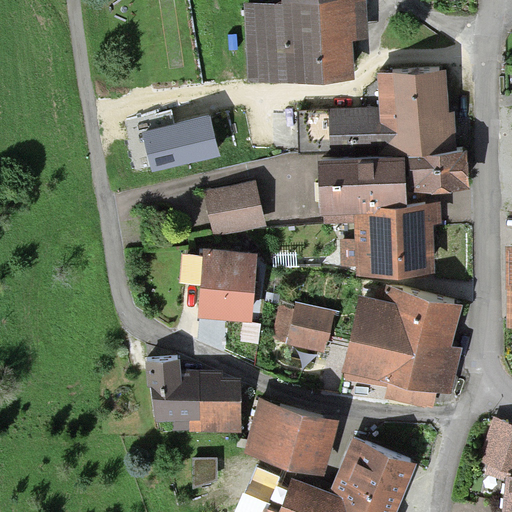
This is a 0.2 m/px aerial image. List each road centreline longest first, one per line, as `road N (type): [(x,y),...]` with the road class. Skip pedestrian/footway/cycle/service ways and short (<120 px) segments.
road 1 (residential): [(459,416),(348,408),(278,389),(133,317),(124,305),(70,0)]
road 2 (residential): [(478,370),(489,294),(489,4)]
